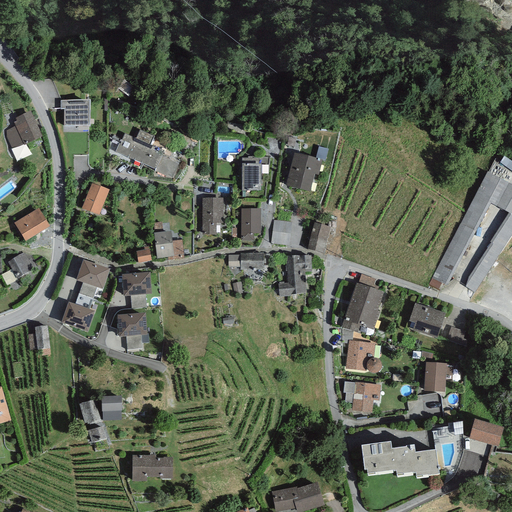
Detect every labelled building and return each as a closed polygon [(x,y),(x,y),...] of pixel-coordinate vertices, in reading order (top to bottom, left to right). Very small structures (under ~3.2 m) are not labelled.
[(90,129),(91,103),(61,103),(61,111),(63,112),(63,133),(88,133),(88,129),(90,129)] [(31,116),(2,129),(13,155),(43,142),(31,116)] [(124,133),(114,156),(142,169),(143,167),(155,173),(156,171),(172,179),(178,165),(162,158),(164,155),(170,158),(175,147),(140,131),(136,139),(124,133)] [(323,163),(295,155),(286,188),(310,194),(314,177),(319,178),(323,163)] [(261,166),(242,166),(241,193),(261,193),(261,166)] [(511,186),(487,173),(431,280),(447,287),(489,203),(511,215),(464,288),(474,295),(511,236),(511,186)] [(92,185),(81,210),(99,218),(110,192),(92,185)] [(223,200),(202,200),(203,236),(216,236),(216,225),(223,225),(223,200)] [(38,210),(13,224),(25,244),(50,229),(38,210)] [(261,210),(241,210),(241,242),(254,242),(254,235),(261,235),(261,210)] [(292,223),(273,221),(270,244),(289,247),(292,223)] [(153,224),(156,260),(168,259),(168,261),(184,260),(183,241),(172,242),(171,233),(163,234),(162,223),(153,224)] [(331,229),(315,224),(307,251),(324,256),(331,229)] [(149,250),(135,253),(137,265),(151,263),(149,250)] [(6,263),(17,282),(38,271),(33,261),(30,263),(25,253),(6,263)] [(258,256),(228,256),(228,268),(240,268),(240,271),(263,272),(264,256),(258,256)] [(312,257),(286,258),(288,285),(279,286),(279,297),(307,296),(306,275),(313,275),(312,257)] [(110,272),(83,262),(76,283),(82,285),(98,291),(103,292),(110,272)] [(150,275),(121,277),(123,300),(151,298),(150,275)] [(360,276),(357,285),(371,290),(374,280),(360,276)] [(241,283),(232,284),(234,295),(243,294),(241,283)] [(82,285),(74,306),(90,312),(98,291),(82,285)] [(371,290),(357,285),(344,323),(374,333),(380,315),(377,314),(384,294),(371,290)] [(74,306),(68,304),(61,327),(88,335),(95,313),(90,312),(74,306)] [(446,316),(415,305),(409,323),(415,325),(412,332),(438,341),(446,316)] [(145,315),(116,317),(118,339),(147,337),(145,315)] [(233,317),(222,319),(223,327),(234,325),(233,317)] [(47,327),(35,328),(35,335),(28,336),(30,351),(37,350),(37,352),(50,350),(47,327)] [(467,334),(451,328),(446,340),(466,347),(467,334)] [(342,329),(334,329),(334,346),(342,346),(342,329)] [(378,361),(376,360),(375,345),(348,342),(345,371),(367,372),(369,374),(371,375),(374,376),(377,376),(379,375),(381,373),(382,370),(382,368),(382,365),(380,363),(378,361)] [(453,366),(425,365),(424,393),(445,394),(446,377),(453,377),(453,366)] [(381,386),(355,384),(352,412),(372,414),(373,401),(379,402),(381,386)] [(1,388),(0,388),(0,425),(11,422),(1,388)] [(97,401),(79,406),(85,427),(103,422),(97,401)] [(104,423),(121,423),(121,406),(104,406),(104,423)] [(504,430),(474,421),(469,440),(498,449),(504,430)] [(457,434),(455,423),(423,428),(425,440),(457,434)] [(103,428),(87,432),(91,446),(107,442),(103,428)] [(391,446),(361,450),(364,473),(366,473),(366,477),(396,473),(397,477),(416,475),(417,480),(438,477),(435,454),(410,457),(409,451),(392,454),(391,446)] [(173,459),(164,459),(164,460),(156,460),(156,457),(132,457),(132,484),(147,484),(147,480),(159,480),(159,482),(173,482),(173,459)] [(297,488),(272,493),(275,511),(283,511),(296,510),(297,511),(311,511),(324,508),(317,485),(297,491),(297,488)]
